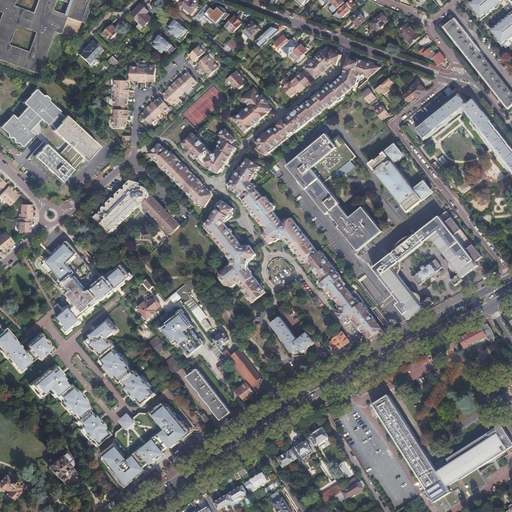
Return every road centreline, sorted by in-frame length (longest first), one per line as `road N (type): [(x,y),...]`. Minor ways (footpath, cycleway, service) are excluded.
road 1 (residential): [(446,78),(392,124),(502,265),(504,280)]
road 2 (residential): [(367,356),(300,270),(274,289),(265,325),(303,390)]
road 3 (residential): [(446,78),(232,0)]
road 4 (primary): [(303,390),(131,511)]
road 5 (primary): [(314,396),(490,305)]
road 6 (primary): [(504,280),(367,356)]
road 7 (residential): [(60,211),(134,156),(136,109)]
road 8 (residential): [(314,396),(386,511)]
